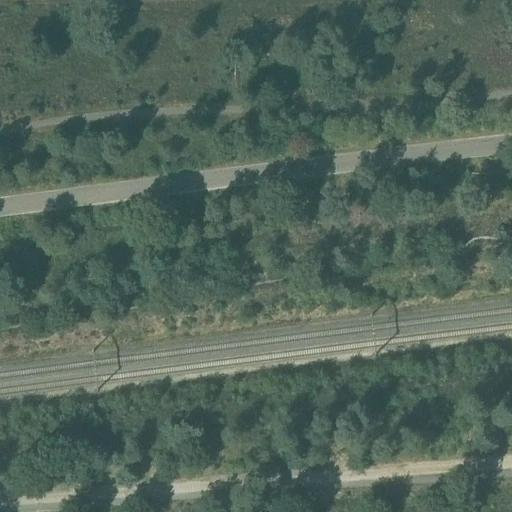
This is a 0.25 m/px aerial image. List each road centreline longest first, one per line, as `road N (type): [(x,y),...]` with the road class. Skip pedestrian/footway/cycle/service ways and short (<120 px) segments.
road 1 (tertiary): [(0,207),(511,142)]
road 2 (track): [(0,499),(511,463)]
